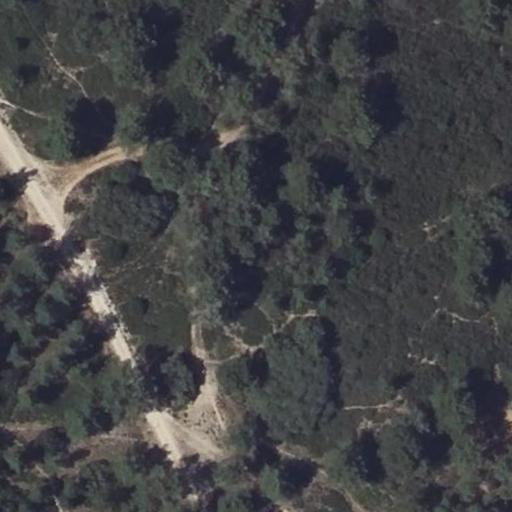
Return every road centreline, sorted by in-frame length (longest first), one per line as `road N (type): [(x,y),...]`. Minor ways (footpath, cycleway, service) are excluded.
road 1 (track): [(208,511),(0,126)]
road 2 (track): [(52,223),(82,163),(189,156),(215,144),(249,112),(297,33),(298,0)]
